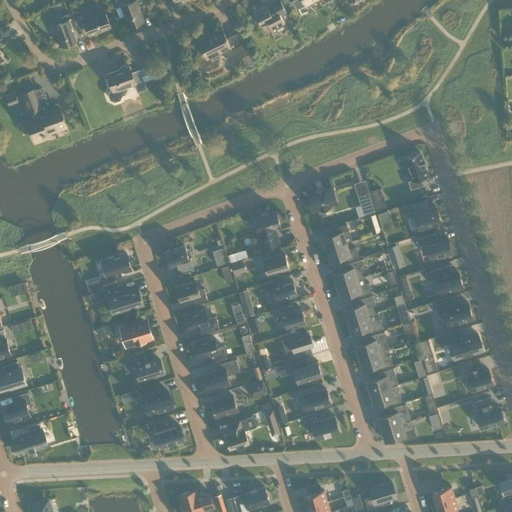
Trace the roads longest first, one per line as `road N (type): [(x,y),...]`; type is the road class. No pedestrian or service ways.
road 1 (residential): [(511,389),(433,138),(423,132),(287,184)]
road 2 (residential): [(287,184),(141,239),(212,462)]
road 3 (residential): [(369,454),(287,184)]
road 4 (residential): [(8,0),(38,55),(58,66),(230,0)]
road 5 (unclassified): [(149,466),(2,473)]
